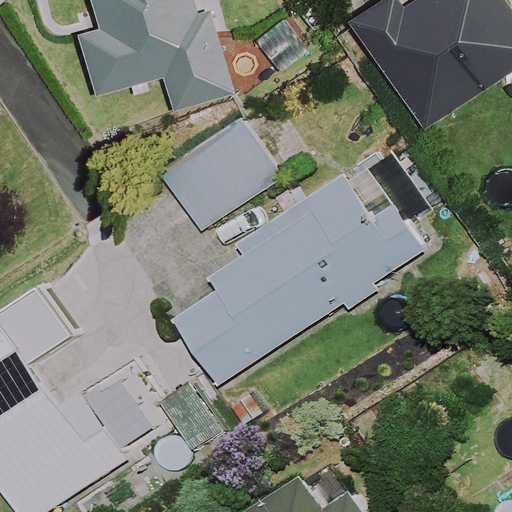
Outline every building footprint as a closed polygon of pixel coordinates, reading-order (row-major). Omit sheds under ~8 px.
[(217,0),(104,0),(110,20),(89,25),(105,87),(171,71),(180,106),(240,91),(219,6),(217,0)] [(511,70),(511,0),(411,0),(410,0),(382,0),(360,15),(429,123),(511,70)] [(286,179),(248,121),(172,170),(209,228),(286,179)] [(400,195),(380,163),(277,228),(218,265),(233,288),(187,317),(229,383),(436,252),(400,195)] [(88,332),(55,282),(8,313),(12,319),(0,327),(0,469),(28,511),(54,511),(138,456),(87,379),(67,393),(46,361),(88,332)] [(234,426),(207,382),(172,403),(200,447),(234,426)] [(342,508),(321,476),(266,511),(374,511),(363,494),(342,508)]
